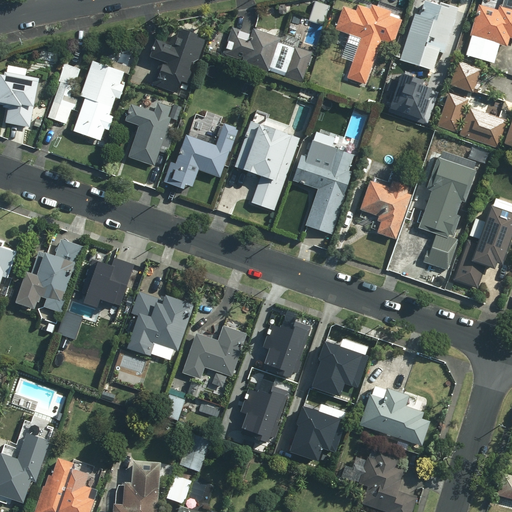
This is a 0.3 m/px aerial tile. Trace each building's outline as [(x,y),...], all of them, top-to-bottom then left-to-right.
[(511,0),(501,0),(499,8),(497,7),(496,11),(476,6),(467,36),(505,46),(508,37),(511,38),(511,0)] [(454,12),(417,1),(400,62),(437,73),(454,12)] [(329,7),(317,3),(311,22),(323,26),(329,7)] [(379,41),(390,45),(398,21),(388,17),(389,13),(369,6),(368,11),(355,6),(353,12),(341,8),(334,30),(359,38),(346,79),(365,85),(379,41)] [(248,35),(231,29),(222,57),(299,83),(308,54),(279,45),(281,41),(250,31),(248,35)] [(178,31),(172,48),(152,41),(147,58),(159,62),(151,85),(175,93),(178,82),(189,86),(204,40),(178,31)] [(499,45),(468,38),(464,57),(494,64),(499,45)] [(108,117),(114,98),(118,100),(123,84),(120,82),(123,73),(90,61),(77,97),(84,100),(72,132),(99,142),(103,129),(107,130),(111,118),(108,117)] [(478,71),(456,63),(447,85),(469,93),(478,71)] [(46,118),(62,123),(66,124),(70,111),(74,113),(79,100),(71,97),(80,71),(64,66),(46,118)] [(396,91),(389,110),(427,123),(438,90),(424,85),(425,80),(403,72),(400,80),(393,78),(389,89),(396,91)] [(37,82),(0,76),(0,106),(7,107),(4,125),(30,129),(37,82)] [(465,101),(447,95),(436,127),(454,133),(465,101)] [(138,128),(128,157),(152,165),(168,119),(165,118),(169,108),(156,104),(152,113),(128,105),(123,122),(138,128)] [(511,108),(511,109),(500,146),(511,149),(511,108)] [(503,121),(466,109),(458,136),(495,148),(503,121)] [(260,127),(249,123),(234,168),(260,177),(251,202),(273,210),(297,140),(285,136),(288,128),(263,119),(260,127)] [(221,125),(214,147),(183,136),(173,164),(169,163),(162,183),(181,190),(183,185),(189,187),(195,170),(219,179),(236,130),(221,125)] [(291,179),(317,187),(304,226),(331,236),(352,174),(342,171),(347,156),(310,143),(305,158),(299,156),(291,179)] [(459,240),(450,237),(471,171),(434,159),(424,189),(430,191),(418,227),(434,232),(425,263),(449,271),(459,240)] [(374,233),(393,240),(410,189),(389,182),(387,189),(367,182),(357,211),(377,218),(375,222),(378,223),(374,233)] [(511,216),(487,208),(476,242),(468,239),(453,281),(474,288),(481,268),(488,271),(491,263),(497,266),(511,223),(511,216)] [(60,299),(70,268),(75,269),(82,248),(59,240),(54,258),(36,253),(29,275),(22,273),(12,305),(31,311),(37,294),(45,297),(42,308),(59,313),(63,300),(60,299)] [(0,279),(2,274),(7,276),(16,250),(0,245),(0,279)] [(111,278),(83,269),(70,306),(98,315),(103,302),(126,310),(137,276),(115,268),(111,278)] [(150,357),(153,345),(177,352),(191,306),(142,291),(124,349),(150,357)] [(83,318),(64,311),(56,334),(75,341),(83,318)] [(275,339),(266,365),(295,375),(313,322),(286,312),(283,324),(274,320),(269,334),(275,339)] [(199,380),(203,369),(231,378),(245,335),(220,327),(215,342),(193,334),(181,374),(199,380)] [(357,384),(368,353),(327,340),(312,383),(340,392),(344,380),(357,384)] [(243,429),(269,438),(286,388),(276,385),(273,394),(252,387),(247,401),(252,402),(243,429)] [(406,398),(383,390),(380,400),(366,396),(356,426),(420,447),(429,422),(421,419),(423,414),(403,408),(406,398)] [(185,401),(168,395),(161,415),(178,421),(185,401)] [(334,448),(344,413),(304,400),(289,448),(319,457),(323,445),(334,448)] [(15,460),(0,455),(0,496),(22,504),(30,482),(33,483),(47,443),(24,435),(15,460)] [(185,444),(178,465),(199,473),(207,451),(185,444)] [(411,511),(416,498),(395,491),(402,470),(391,467),(394,458),(376,452),(373,461),(367,458),(358,485),(366,488),(360,508),(372,511),(411,511)] [(87,511),(94,492),(82,488),(86,476),(70,471),(72,464),(55,459),(49,477),(46,476),(34,511),(87,511)] [(153,511),(157,464),(130,462),(128,485),(121,484),(120,506),(112,505),(111,511),(153,511)] [(511,477),(499,474),(494,497),(511,501),(511,477)] [(215,485),(197,480),(191,502),(209,506),(215,485)]
